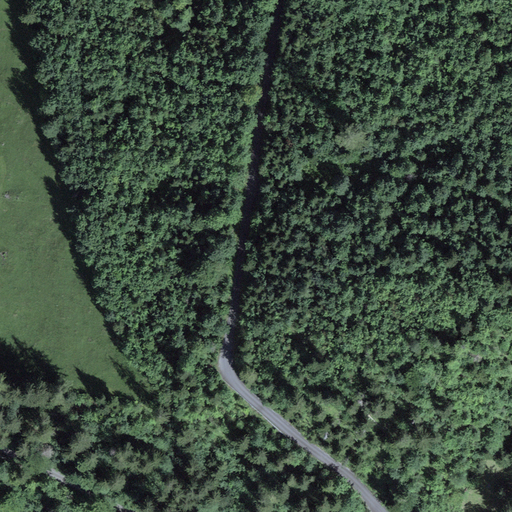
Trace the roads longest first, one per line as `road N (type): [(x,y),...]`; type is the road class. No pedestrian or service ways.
road 1 (unclassified): [(385,511),(226,371),(280,0)]
road 2 (unclassified): [(0,448),(122,511)]
